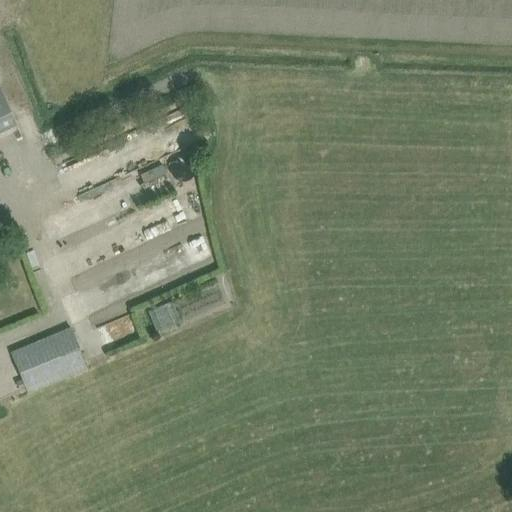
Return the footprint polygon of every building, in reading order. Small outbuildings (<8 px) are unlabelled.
[(0,132),(18,124),(0,84),(0,132)] [(148,160),(97,184),(103,196),(154,173),(148,160)] [(156,161),(157,173),(178,172),(178,160),(156,161)] [(191,205),(210,203),(209,189),(191,190),(191,205)] [(167,305),(176,320),(186,314),(177,299),(167,305)] [(29,393),(88,368),(71,327),(12,352),(29,393)]
